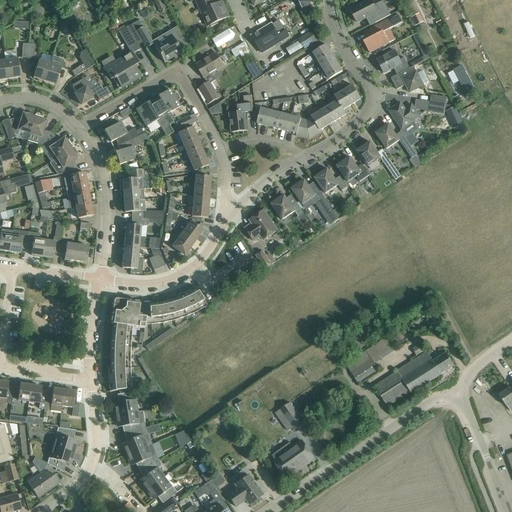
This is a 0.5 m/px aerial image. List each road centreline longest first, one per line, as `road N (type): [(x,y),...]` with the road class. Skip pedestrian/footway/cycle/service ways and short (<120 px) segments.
road 1 (unclassified): [(270,511),(430,400),(456,391)]
road 2 (residential): [(305,157),(340,139),(372,102),(329,0)]
road 3 (residential): [(218,146),(175,74),(79,127)]
road 4 (residential): [(99,278),(138,283),(183,272),(233,209)]
road 5 (residential): [(99,278),(105,190),(79,127)]
road 6 (unclassified): [(508,511),(456,391)]
